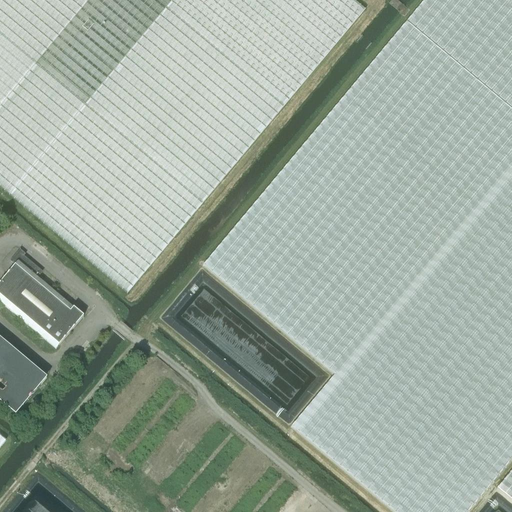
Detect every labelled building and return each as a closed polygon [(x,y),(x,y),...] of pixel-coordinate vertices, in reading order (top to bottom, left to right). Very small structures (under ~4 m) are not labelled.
[(0,0),(0,188),(128,295),(365,10),(355,2),(356,0),(0,0)] [(511,0),(425,0),(203,266),(334,376),(291,428),(392,511),(468,511),(511,459),(511,0)] [(84,319),(39,280),(38,279),(42,274),(24,258),(25,256),(20,252),(11,263),(16,267),(0,285),(0,302),(56,351),(84,319)] [(64,293),(60,297),(65,302),(69,297),(64,293)] [(0,340),(0,403),(16,417),(47,380),(0,340)] [(511,471),(497,489),(511,501),(511,471)]
